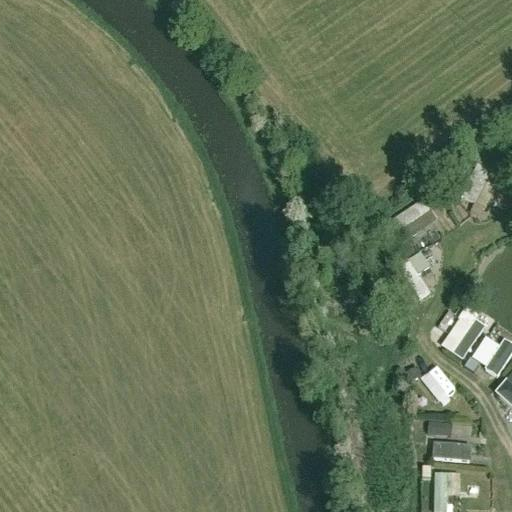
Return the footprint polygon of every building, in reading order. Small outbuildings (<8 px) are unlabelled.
[(461,199),(472,203),(483,175),(472,170),(461,199)] [(385,223),(398,244),(434,221),(421,200),(385,223)] [(395,269),(417,302),(428,295),(415,276),(427,269),(417,254),(395,269)] [(432,327),(444,335),(456,318),(444,310),(432,327)] [(462,312),(437,346),(458,362),(484,328),(462,312)] [(486,340),(470,361),(493,379),(511,354),(511,348),(501,340),(496,347),(486,340)] [(435,366),(418,379),(438,406),(455,393),(435,366)] [(511,371),(492,391),(511,411),(511,371)] [(424,436),(449,437),(449,425),(424,425),(424,436)] [(429,444),(428,460),(466,464),(468,449),(429,444)] [(429,511),(444,511),(445,498),(456,498),(457,475),(430,475),(429,511)]
